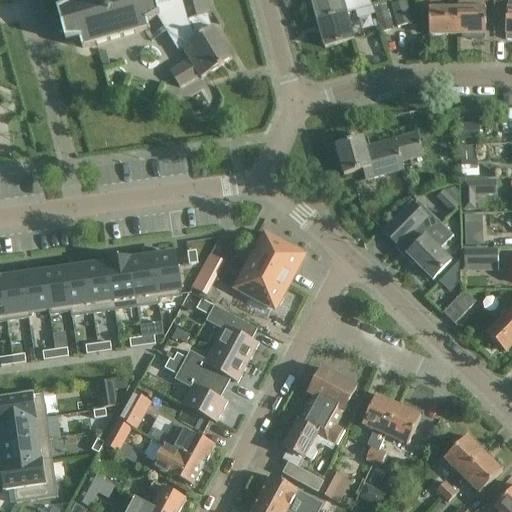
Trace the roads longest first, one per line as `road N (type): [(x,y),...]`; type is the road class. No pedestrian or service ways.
road 1 (residential): [(294,107),(416,79),(511,79)]
road 2 (unclassified): [(75,212),(21,0)]
road 3 (residential): [(211,511),(312,320)]
road 4 (tertiary): [(263,184),(75,212)]
road 5 (residential): [(446,354),(432,375),(312,320)]
road 6 (tertiary): [(446,354),(345,252)]
